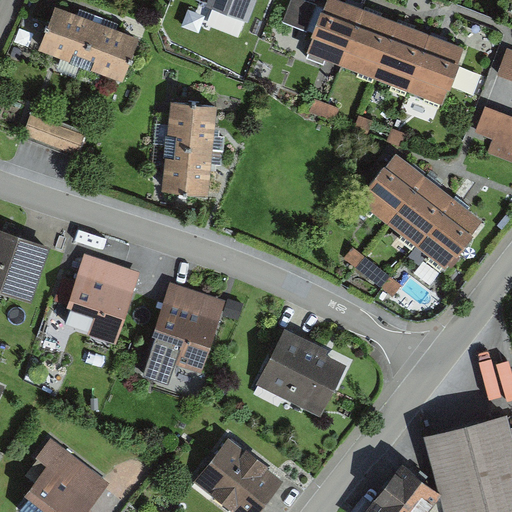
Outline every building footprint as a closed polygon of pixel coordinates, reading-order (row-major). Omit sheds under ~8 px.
[(254,19),(260,0),(213,0),(212,5),(254,19)] [(318,3),(308,0),(295,0),(288,21),(309,28),(318,3)] [(366,15),(331,1),(311,56),(326,61),(328,54),(348,62),(366,15)] [(83,17),(51,5),(36,45),(61,54),(58,63),(75,69),(95,15),(85,12),(83,17)] [(121,76),(136,36),(102,24),(104,19),(95,15),(75,69),(96,77),(100,68),(121,76)] [(399,27),(366,15),(348,62),(367,68),(363,77),(379,83),(382,75),(399,27)] [(432,39),(399,27),(382,75),(398,82),(396,89),(412,95),(415,88),(432,39)] [(468,52),(432,39),(415,88),(434,95),(431,102),(447,108),(468,52)] [(511,47),(500,73),(511,78),(511,47)] [(181,102),(170,101),(166,145),(226,149),(227,133),(210,132),(212,105),(194,103),(194,100),(181,100),(181,102)] [(348,110),(322,101),(317,113),(344,122),(348,110)] [(511,114),(488,105),(478,131),(499,139),(493,152),(511,159),(511,114)] [(35,114),(27,136),(77,155),(85,133),(35,114)] [(379,121),(367,117),(363,128),(375,132),(379,121)] [(412,133),(401,128),(396,140),(407,144),(412,133)] [(166,145),(163,186),(175,187),(174,189),(188,190),(188,188),(207,189),(208,163),(225,164),(226,149),(166,145)] [(423,176),(392,153),(358,197),(361,199),(357,205),(369,215),(373,209),(389,221),(423,176)] [(452,199),(423,176),(389,221),(402,231),(397,237),(409,246),(413,241),(417,244),(452,199)] [(450,269),(485,224),(452,199),(417,244),(432,255),(427,261),(442,272),(446,267),(450,269)] [(5,232),(0,230),(0,285),(41,298),(57,250),(14,236),(15,232),(6,229),(5,232)] [(372,273),(378,264),(359,250),(352,259),(372,273)] [(141,277),(87,260),(80,281),(72,278),(68,291),(76,293),(66,322),(121,340),(141,277)] [(396,276),(390,285),(402,294),(408,285),(396,276)] [(227,304),(174,288),(154,351),(207,368),(227,304)] [(327,349),(286,329),(262,379),(293,394),(291,397),(325,414),(349,365),(325,353),(327,349)] [(511,511),(511,444),(507,446),(498,412),(419,434),(431,490),(414,511),(511,511)] [(108,482),(52,439),(28,469),(41,479),(17,509),(21,511),(89,511),(88,507),(108,482)] [(246,452),(228,439),(196,480),(208,490),(210,487),(243,511),(260,511),(284,482),(267,469),(269,466),(248,449),(246,452)] [(362,511),(414,511),(431,490),(398,465),(362,511)]
